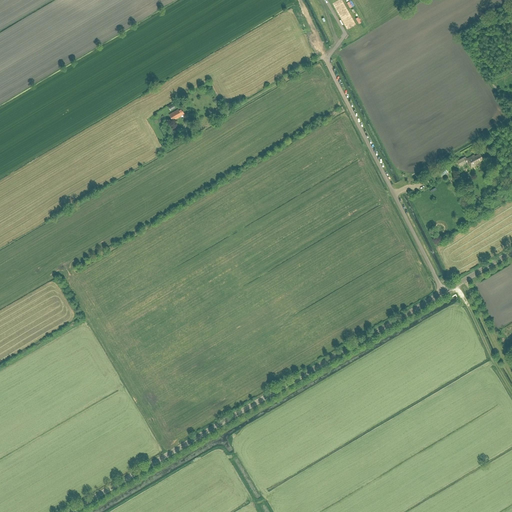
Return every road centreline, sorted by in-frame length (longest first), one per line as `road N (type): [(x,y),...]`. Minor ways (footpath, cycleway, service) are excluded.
road 1 (tertiary): [(69,511),(443,292)]
road 2 (unclassified): [(324,55),(443,292)]
road 3 (track): [(511,391),(456,284)]
